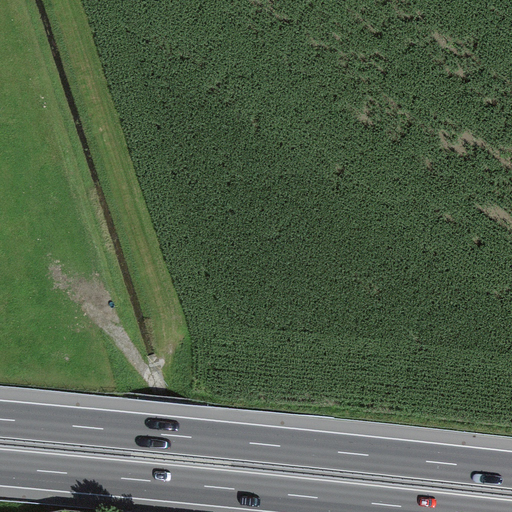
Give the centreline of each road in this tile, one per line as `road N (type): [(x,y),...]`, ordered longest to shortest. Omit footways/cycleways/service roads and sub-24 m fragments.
road 1 (motorway): [(511,471),(0,418)]
road 2 (motorway): [(0,466),(449,511)]
